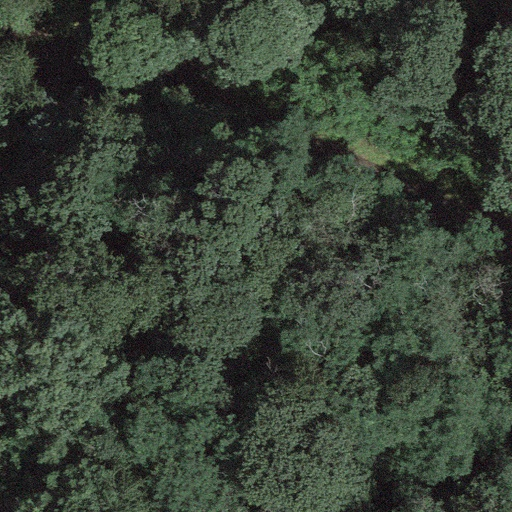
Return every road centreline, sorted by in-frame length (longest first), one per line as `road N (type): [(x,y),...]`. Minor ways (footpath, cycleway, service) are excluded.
road 1 (unclassified): [(511,159),(309,110),(0,59)]
road 2 (unclassified): [(351,511),(511,426)]
